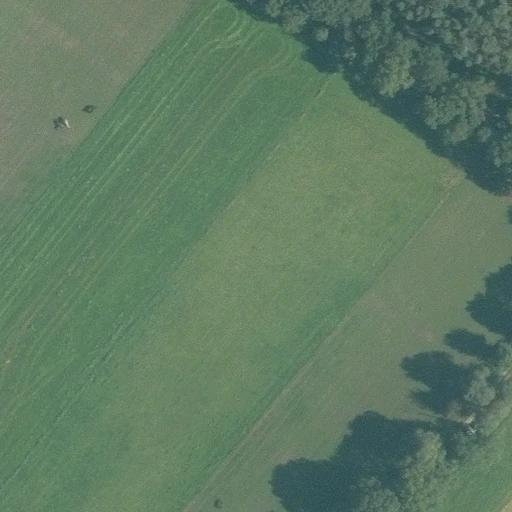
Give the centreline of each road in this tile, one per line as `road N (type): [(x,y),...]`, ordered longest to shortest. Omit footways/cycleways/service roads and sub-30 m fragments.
road 1 (track): [(511,138),(310,0)]
road 2 (track): [(392,511),(511,366)]
